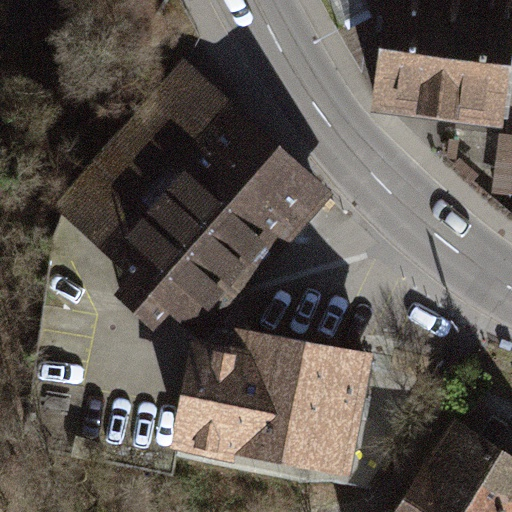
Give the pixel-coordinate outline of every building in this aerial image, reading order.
[(511,0),(394,0),(383,114),(511,127),(511,0)] [(331,189),(201,68),(65,204),(212,325),(331,189)] [(511,190),(511,133),(506,133),(497,188),(511,190)] [(237,340),(194,336),(177,443),(355,472),(369,403),(379,353),(237,340)] [(510,511),(511,450),(461,418),(399,511),(510,511)]
